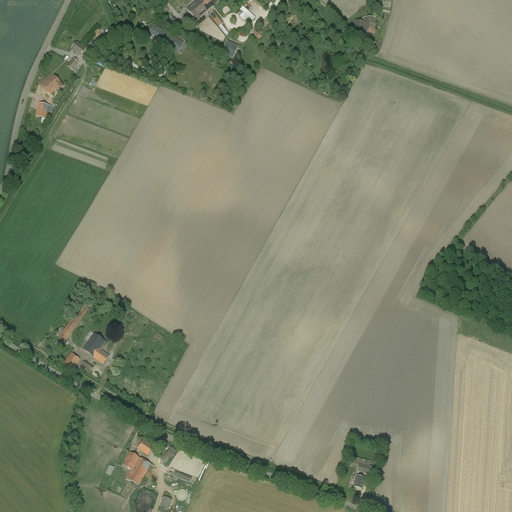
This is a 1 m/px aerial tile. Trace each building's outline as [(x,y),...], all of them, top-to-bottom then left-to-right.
[(198,0),(186,10),(195,21),(208,12),(207,11),(215,5),(210,0),(199,0),(198,0)] [(390,9),(391,0),(378,0),(378,8),(377,13),(390,14),(390,9)] [(240,10),(243,12),(240,16),(246,22),(250,19),(253,22),(256,18),(243,6),(240,10)] [(209,15),(215,23),(220,19),(214,12),(209,15)] [(375,34),(376,19),(364,18),(364,22),(355,22),(354,32),(375,34)] [(177,54),(183,43),(163,31),(153,25),(147,35),(177,54)] [(218,52),(222,43),(197,31),(192,39),(218,52)] [(259,39),(261,37),(255,31),(253,33),(259,39)] [(232,59),(238,47),(227,41),(221,53),(232,59)] [(377,50),(380,46),(374,41),(370,47),(368,50),(373,54),(376,49),(377,50)] [(76,42),(70,50),(79,56),(85,49),(76,42)] [(72,71),(78,63),(73,59),(67,67),(72,71)] [(58,92),(63,87),(53,75),(47,80),(56,89),(58,92)] [(56,89),(47,80),(41,86),(49,95),(56,89)] [(45,120),(47,113),(51,114),(53,107),(38,104),(35,117),(45,120)] [(65,342),(89,309),(82,305),(58,337),(65,342)] [(105,346),(107,344),(94,334),(82,350),(103,365),(109,356),(101,351),(104,346),(105,346)] [(66,344),(62,340),(56,347),(61,350),(66,344)] [(72,372),(80,360),(71,353),(62,364),(72,372)] [(90,373),(93,368),(85,362),(81,367),(90,373)] [(147,456),(154,447),(143,440),(137,449),(147,456)] [(166,464),(170,458),(175,452),(170,448),(165,454),(161,459),(166,464)] [(123,466),(131,471),(138,458),(129,453),(126,460),(123,466)] [(138,486),(150,465),(138,458),(131,471),(126,479),(138,486)] [(355,465),(359,466),(357,472),(367,474),(370,462),(357,458),(355,465)] [(110,476),(114,468),(109,466),(105,474),(110,476)] [(165,468),(163,472),(180,478),(182,474),(165,468)] [(361,489),(364,478),(357,476),(354,487),(361,489)] [(170,509),(172,499),(163,497),(161,507),(170,509)]
